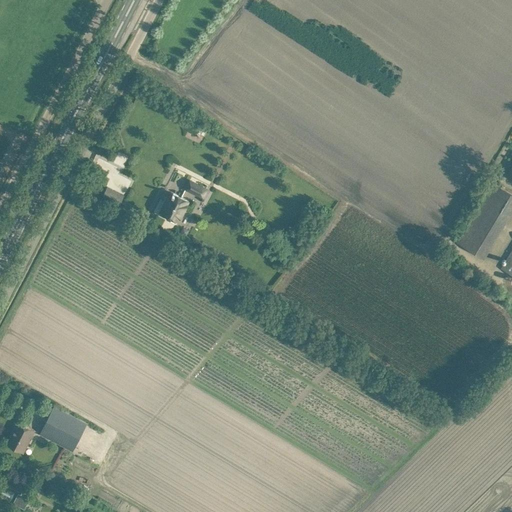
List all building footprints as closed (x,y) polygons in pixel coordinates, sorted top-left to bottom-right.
[(185,189),(202,197),(207,187),(189,179),(185,189)] [(511,194),(492,182),(456,241),(484,259),(511,211),(511,194)] [(107,186),(102,197),(107,200),(112,189),(107,186)] [(168,195),(160,212),(170,217),(170,218),(175,221),(176,218),(179,220),(189,201),(182,197),(173,193),(171,197),(168,195)] [(511,249),(501,268),(511,274),(511,249)] [(54,405),(40,433),(73,450),(87,422),(54,405)] [(23,452),(35,430),(18,421),(11,433),(12,434),(7,443),(23,452)] [(65,483),(67,479),(53,472),(51,476),(65,483)] [(1,495),(14,500),(17,493),(3,488),(1,495)] [(19,494),(14,503),(24,508),(28,499),(19,494)]
